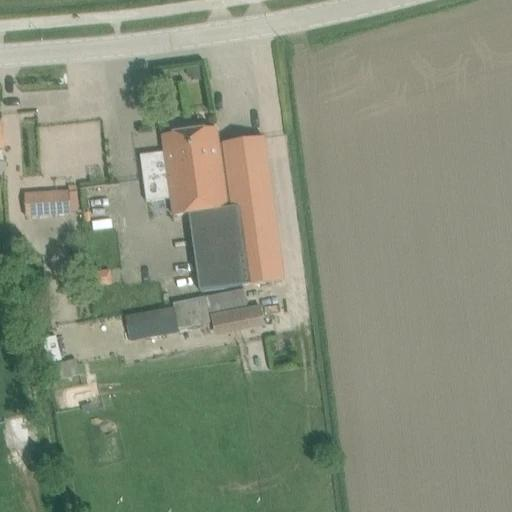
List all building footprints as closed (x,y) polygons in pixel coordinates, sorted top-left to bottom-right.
[(199,68),(189,69),(190,79),(201,77),(199,68)] [(173,216),(189,215),(200,292),(243,286),(243,287),(285,282),(265,138),(223,144),(223,145),(219,145),(217,129),(163,136),(165,153),(141,156),(147,202),(171,199),(173,216)] [(25,196),(26,218),(71,215),(69,192),(25,196)] [(179,329),(212,322),(211,317),(249,309),(245,291),(175,305),(175,309),(179,329)] [(249,309),(211,317),(212,322),(213,329),(263,319),(261,307),(249,309)] [(175,309),(126,319),(130,342),(180,332),(179,329),(175,309)] [(42,338),(49,365),(63,362),(56,336),(42,338)] [(51,366),(55,382),(81,376),(75,360),(51,366)] [(9,425),(14,447),(28,443),(23,421),(9,425)]
